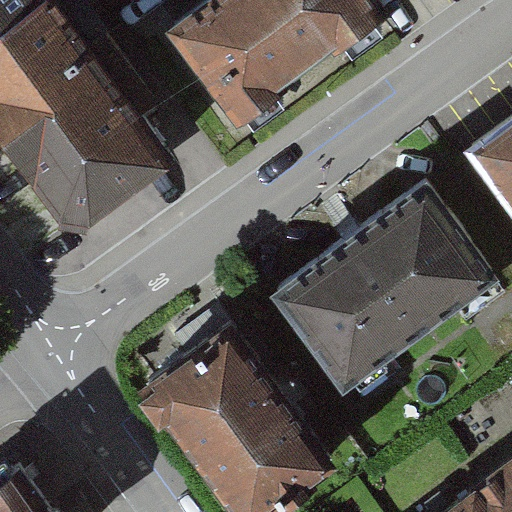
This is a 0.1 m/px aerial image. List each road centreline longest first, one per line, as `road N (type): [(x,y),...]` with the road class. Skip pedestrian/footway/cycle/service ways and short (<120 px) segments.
road 1 (residential): [(64,343),(511,21)]
road 2 (residential): [(64,343),(80,392),(167,511)]
